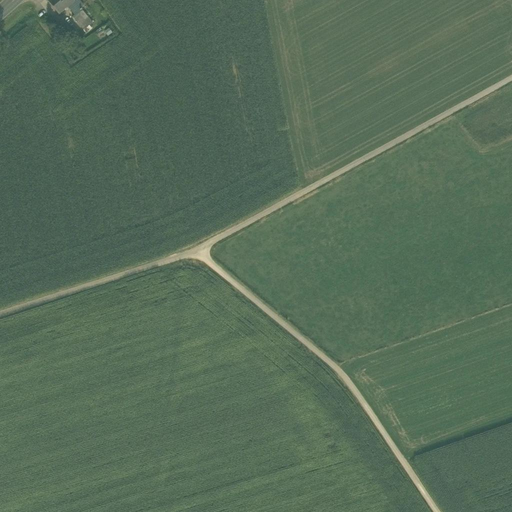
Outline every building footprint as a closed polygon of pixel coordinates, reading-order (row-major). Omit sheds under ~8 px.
[(48,0),(47,1),(59,14),(68,7),(74,1),(73,0),(48,0)] [(79,0),(76,0),(74,1),(80,9),(84,6),(79,0)] [(68,7),(75,15),(82,10),(80,9),(74,1),(68,7)] [(92,23),(82,10),(75,15),(73,17),(83,30),(89,25),(92,23)] [(89,25),(83,30),(86,34),(92,29),(89,25)]
